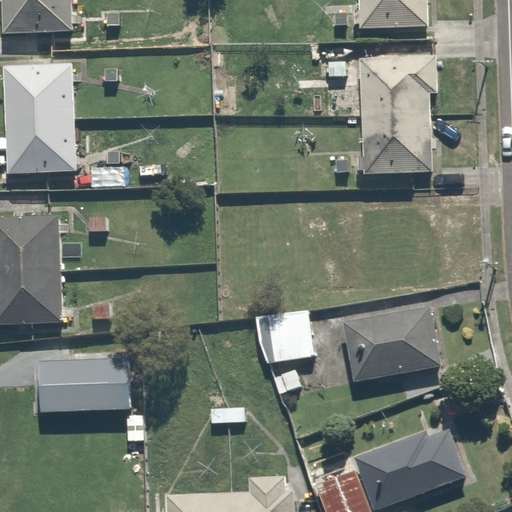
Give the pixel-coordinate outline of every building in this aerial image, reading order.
[(89,0),(6,0),(8,35),(91,31),(89,0)] [(435,0),(362,0),(365,34),(437,31),(435,0)] [(435,60),(366,62),(369,170),(438,168),(435,60)] [(75,69),(13,71),(16,176),(78,174),(75,69)] [(444,203),(362,205),(363,285),(446,283),(444,203)] [(71,216),(0,221),(0,265),(5,333),(79,328),(71,216)] [(317,306),(261,317),(274,380),(330,368),(317,306)] [(437,314),(352,324),(359,376),(443,366),(437,314)] [(434,396),(443,423),(486,409),(478,383),(434,396)] [(332,511),(399,511),(479,483),(458,426),(320,477),(332,511)] [(284,492),(283,479),(252,481),(253,494),(165,500),(165,511),(302,511),(301,491),(284,492)]
